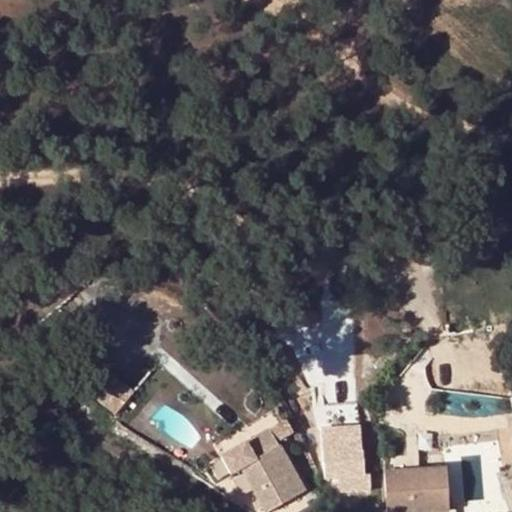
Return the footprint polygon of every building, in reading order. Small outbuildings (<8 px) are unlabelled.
[(273,301),(247,277),(239,286),(265,310),(273,301)] [(275,327),(291,355),(300,350),(304,347),(287,320),(275,327)] [(300,350),(309,365),(312,363),(304,347),(300,350)] [(300,350),(291,355),(300,370),(309,365),(300,350)] [(489,356),(480,357),(480,365),(489,364),(489,356)] [(318,429),(316,415),(306,416),(308,430),(318,429)] [(342,446),(361,445),(360,429),(341,430),(342,446)] [(227,472),(232,480),(234,484),(247,477),(267,511),(275,511),(304,494),(269,433),(254,442),(264,459),(256,464),(249,467),(246,462),(227,472)] [(252,439),(245,444),(256,464),(264,459),(254,442),(252,439)] [(256,464),(245,444),(219,458),(227,472),(246,462),(249,467),(256,464)] [(364,479),(361,445),(342,446),(323,446),(325,481),(338,480),(339,495),(371,493),(370,478),(364,479)] [(450,511),(446,469),(384,474),(386,511),(450,511)]
